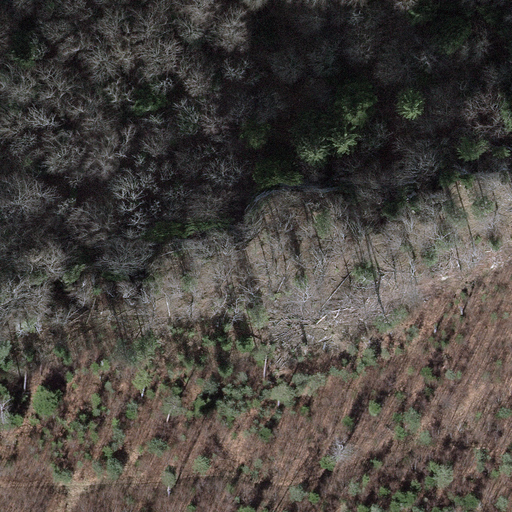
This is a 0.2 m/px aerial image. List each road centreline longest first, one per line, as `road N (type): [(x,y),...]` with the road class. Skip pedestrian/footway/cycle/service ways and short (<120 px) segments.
road 1 (track): [(511,455),(402,445),(289,490),(221,481),(0,490)]
road 2 (track): [(511,384),(402,445)]
